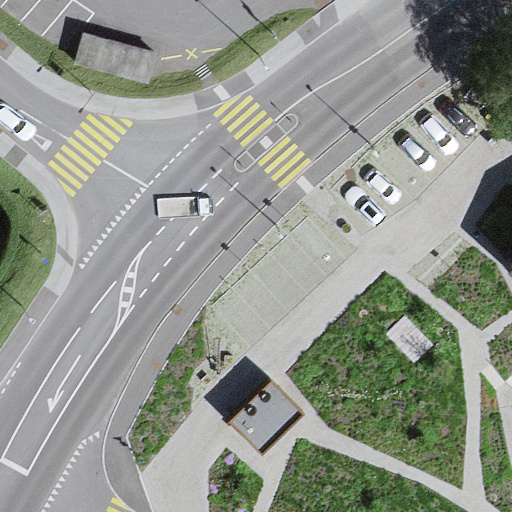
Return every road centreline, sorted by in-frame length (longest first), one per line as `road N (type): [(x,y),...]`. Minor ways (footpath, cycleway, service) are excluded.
road 1 (residential): [(511,164),(467,185),(276,347),(179,459),(181,511)]
road 2 (tertiary): [(450,0),(263,138),(187,212)]
road 3 (tertiary): [(187,212),(65,368),(0,480)]
road 4 (residential): [(0,95),(187,212)]
